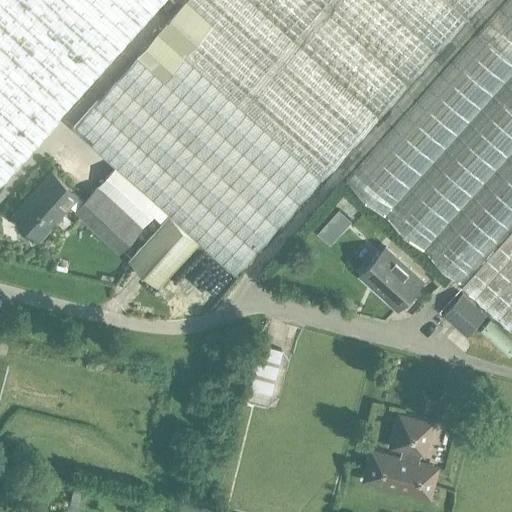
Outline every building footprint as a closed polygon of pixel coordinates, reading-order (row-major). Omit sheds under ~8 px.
[(0,0),(0,181),(163,0),(0,0)] [(187,0),(185,0),(72,127),(116,166),(160,207),(169,214),(200,242),(236,274),(240,269),(322,178),(190,59),(218,27),(187,0)] [(187,0),(218,27),(190,59),(322,178),(481,0),(187,0)] [(511,0),(507,0),(347,179),(511,327),(511,0)] [(120,251),(142,227),(143,227),(160,207),(116,166),(97,186),(84,201),(52,171),(13,214),(38,237),(68,204),(120,251)] [(331,242),(352,219),(340,209),(319,231),(331,242)] [(159,287),(200,242),(169,214),(129,259),(159,287)] [(421,282),(409,271),(383,248),(363,270),(400,305),(421,282)] [(462,293),(444,314),(468,336),(487,314),(462,293)] [(253,368),(248,387),(268,392),(278,348),(265,345),(264,349),(255,347),(250,367),(253,368)] [(429,497),(437,468),(419,464),(421,453),(423,454),(431,424),(401,416),(393,446),(402,449),(399,459),(373,452),(366,481),(429,497)]
